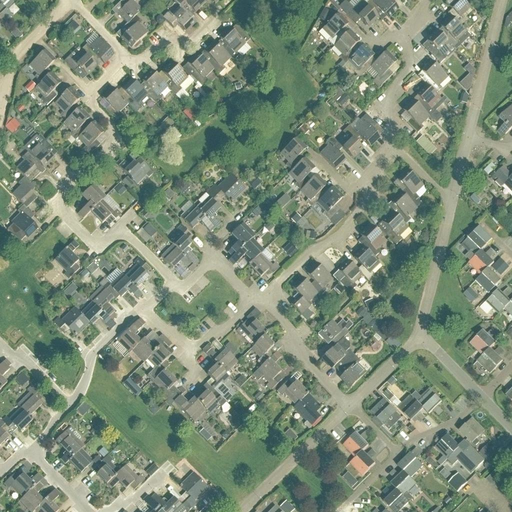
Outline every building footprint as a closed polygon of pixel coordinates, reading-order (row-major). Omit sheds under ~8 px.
[(0,0),(0,4),(0,5),(0,13),(7,20),(12,16),(6,10),(16,0),(0,0)] [(117,14),(127,24),(135,16),(136,16),(141,11),(133,2),(135,0),(122,0),(122,1),(121,1),(119,3),(123,8),(117,14)] [(205,3),(202,0),(202,1),(201,0),(172,0),(176,3),(180,7),(182,9),(186,5),(195,14),(205,3)] [(376,15),(380,11),(386,18),(396,7),(389,0),(374,0),(374,1),(372,0),(369,0),(365,4),(365,5),(376,15)] [(458,24),(464,18),(462,15),(470,7),(463,0),(449,0),(446,4),(452,10),(448,14),(452,19),(453,19),(458,24)] [(346,1),(339,7),(356,24),(360,20),(368,28),(378,18),(376,15),(365,5),(365,4),(363,2),(355,10),(346,1)] [(194,21),(182,9),(180,7),(172,15),(169,12),(163,19),(173,29),(177,25),(184,31),(194,21)] [(324,9),(318,19),(325,23),(331,13),(324,9)] [(334,46),(334,47),(345,36),(344,36),(341,32),(349,24),(339,13),(322,29),(330,38),(328,40),(334,46)] [(127,24),(125,26),(129,31),(123,38),(132,48),(147,33),(139,25),(142,22),(136,16),(135,16),(127,24)] [(449,35),(445,39),(452,47),(455,50),(470,35),(458,24),(453,19),(452,19),(443,29),(449,35)] [(73,23),(64,32),(72,40),(81,31),(73,23)] [(231,58),(230,58),(233,61),(239,55),(237,52),(245,44),(249,40),(236,26),(232,30),(221,40),(227,47),(223,50),(223,51),(231,58)] [(356,54),(356,53),(352,49),(358,43),(348,32),(344,36),(345,36),(334,47),(342,55),(340,58),(343,61),(346,64),(349,61),(348,61),(356,54)] [(439,32),(428,43),(434,49),(430,53),(440,64),(444,60),(446,58),(444,55),(452,47),(445,39),(439,32)] [(19,33),(14,38),(17,41),(22,36),(19,33)] [(82,50),(81,50),(91,61),(96,57),(104,65),(114,55),(98,38),(90,47),(87,44),(82,50)] [(212,61),(208,65),(209,65),(213,70),(218,76),(225,69),(222,66),(230,58),(231,58),(223,51),(223,50),(217,44),(206,54),(212,61)] [(371,68),(370,67),(370,68),(366,64),(372,58),(362,47),(356,53),(356,54),(348,61),(349,61),(356,69),(353,72),(360,79),(366,72),(371,68)] [(91,61),(81,50),(79,48),(70,56),(64,62),(74,73),(78,68),(86,76),(97,66),(91,61)] [(34,77),(40,84),(41,84),(49,75),(49,76),(51,74),(47,69),(55,61),(45,51),(29,66),(37,75),(34,77)] [(371,68),(366,72),(374,80),(375,78),(382,85),(392,74),(388,70),(394,64),(384,54),(379,58),(379,59),(370,67),(371,68)] [(209,65),(208,65),(200,56),(189,66),(195,73),(191,77),(201,87),(208,81),(205,78),(213,70),(209,65)] [(343,61),(337,67),(340,70),(346,64),(343,61)] [(427,86),(435,95),(436,94),(442,89),(439,86),(448,77),(432,62),(421,72),(429,80),(425,84),(427,86)] [(168,87),(167,88),(175,96),(183,104),(189,98),(184,92),(193,84),(187,79),(172,63),(161,73),(169,81),(165,85),(168,87)] [(256,66),(247,75),(252,79),(254,81),(262,73),(260,71),(256,66)] [(41,84),(40,84),(35,89),(43,98),(40,100),(46,106),(57,96),(53,92),(62,83),(52,73),(51,74),(49,76),(49,75),(41,84)] [(165,85),(154,73),(143,83),(149,90),(146,93),(145,94),(148,96),(147,96),(150,99),(155,105),(162,98),(159,96),(167,88),(168,87),(165,85)] [(467,91),(469,88),(471,83),(466,77),(460,84),(467,91)] [(130,98),(126,102),(125,102),(128,105),(135,113),(150,99),(147,96),(148,96),(145,94),(146,93),(134,81),(123,92),(130,98)] [(29,94),(36,87),(32,82),(25,89),(29,94)] [(336,86),(327,95),(334,102),(343,93),(336,86)] [(423,102),(419,106),(419,107),(429,117),(444,103),(436,94),(435,95),(427,86),(417,96),(423,102)] [(76,111),(77,111),(73,107),(81,98),(71,88),(55,104),(63,113),(60,115),(66,121),(76,111)] [(215,103),(217,101),(205,89),(202,91),(215,103)] [(125,102),(126,102),(114,90),(103,101),(109,107),(105,111),(115,121),(122,115),(119,112),(128,105),(125,102)] [(345,95),(341,99),(345,103),(349,99),(345,95)] [(419,107),(419,106),(415,103),(405,113),(411,119),(407,123),(417,134),(423,128),(421,125),(429,117),(419,107)] [(511,106),(500,118),(505,124),(497,132),(503,138),(511,128),(511,106)] [(85,131),(81,127),(88,120),(78,110),(77,111),(76,111),(66,121),(63,124),(71,132),(69,135),(75,141),(78,139),(78,138),(85,131)] [(359,137),(368,146),(378,136),(372,130),(377,125),(366,115),(360,121),(362,124),(354,131),(359,137)] [(6,127),(5,128),(5,129),(9,132),(17,124),(13,120),(13,121),(6,127)] [(78,138),(78,139),(86,147),(83,149),(89,156),(100,145),(96,141),(102,135),(92,124),(85,131),(78,138)] [(354,131),(349,126),(343,132),(345,135),(337,143),(342,148),(351,157),(361,147),(355,141),(359,137),(354,131)] [(161,127),(155,133),(159,136),(165,131),(161,127)] [(304,138),(309,132),(303,127),(298,132),(304,138)] [(441,133),(432,145),(441,152),(450,141),(441,133)] [(38,163),(41,167),(52,157),(46,151),(50,146),(40,135),(38,137),(37,137),(24,149),(28,152),(38,163)] [(337,143),(332,137),(326,143),(328,146),(319,154),(335,171),(346,160),(338,152),(342,148),(337,143)] [(302,161),(298,157),(307,149),(297,138),(280,154),(289,163),(286,165),(292,171),(302,161)] [(34,167),(38,163),(28,152),(21,158),(24,161),(15,170),(24,178),(29,183),(30,183),(40,173),(34,167)] [(134,163),(139,159),(133,153),(129,157),(134,163)] [(311,181),(311,180),(307,176),(315,168),(305,158),(302,161),(292,171),(289,173),(297,182),(294,184),(300,190),(301,191),(311,181)] [(136,162),(134,164),(133,163),(129,168),(121,160),(116,165),(136,186),(146,176),(148,179),(153,174),(142,163),(139,160),(136,162)] [(511,192),(511,176),(504,168),(492,179),(501,188),(504,185),(511,192)] [(409,172),(399,182),(399,183),(405,189),(400,193),(403,195),(411,203),(416,208),(421,204),(418,202),(420,200),(417,197),(415,194),(423,186),(409,172)] [(210,190),(221,201),(225,197),(231,203),(245,189),(241,185),(234,178),(231,175),(217,188),(215,186),(210,190)] [(254,188),(261,182),(254,175),(248,181),(254,188)] [(312,208),(317,203),(323,198),(322,197),(319,193),(327,185),(317,175),(311,180),(311,181),(301,191),(309,199),(306,202),(312,208)] [(49,176),(45,179),(52,188),(56,185),(49,176)] [(236,176),(234,178),(241,185),(243,183),(236,176)] [(34,188),(30,183),(29,183),(24,178),(18,184),(20,186),(12,195),(23,206),(26,209),(36,199),(30,192),(34,188)] [(130,189),(133,185),(126,179),(123,183),(130,189)] [(102,200),(105,197),(93,185),(81,197),(88,204),(81,211),(78,214),(83,219),(86,216),(90,212),(93,209),(102,200)] [(115,191),(120,197),(126,191),(121,185),(115,191)] [(182,187),(178,191),(182,195),(186,191),(182,187)] [(323,198),(317,203),(325,211),(323,214),(329,220),(339,210),(335,206),(343,198),(333,187),(322,197),(323,198)] [(208,197),(196,209),(204,218),(207,221),(208,221),(215,228),(214,228),(215,229),(216,230),(221,225),(213,216),(220,209),(217,206),(221,201),(210,190),(205,195),(208,197)] [(405,226),(411,220),(408,217),(417,209),(411,203),(403,195),(400,193),(391,202),(393,204),(389,209),(392,212),(395,215),(394,215),(405,226)] [(166,204),(170,200),(164,194),(160,198),(166,204)] [(113,212),(102,200),(93,209),(90,212),(102,224),(105,221),(109,225),(121,215),(116,210),(113,212)] [(196,209),(193,205),(180,218),(192,230),(199,223),(209,233),(214,228),(215,228),(208,221),(207,221),(204,218),(196,209)] [(19,215),(11,223),(13,225),(8,230),(20,243),(25,237),(27,239),(38,229),(29,221),(34,216),(26,209),(23,206),(17,212),(19,215)] [(258,219),(263,214),(257,208),(252,213),(258,219)] [(391,213),(382,223),(390,231),(386,235),(396,246),(402,240),(400,237),(408,229),(405,226),(394,215),(395,215),(392,212),(391,213)] [(294,225),(301,218),(297,214),(290,222),(294,225)] [(301,233),(308,227),(303,221),(296,227),(301,233)] [(270,223),(264,229),(268,234),(275,228),(270,223)] [(252,239),(255,236),(243,224),(231,235),(238,243),(231,250),(227,253),(232,258),(240,251),(239,250),(242,247),(243,247),(252,239)] [(149,225),(144,230),(152,238),(157,233),(149,225)] [(185,257),(184,258),(191,265),(192,265),(197,260),(186,249),(191,245),(187,241),(192,237),(180,225),(175,230),(178,232),(169,242),(172,246),(173,246),(181,254),(185,257)] [(374,258),(380,252),(378,250),(386,241),(372,227),(362,237),(367,243),(363,248),(365,250),(374,258)] [(490,242),(492,240),(479,227),(461,246),(473,258),(474,258),(481,251),(486,245),(490,242)] [(263,251),(252,239),(243,247),(242,247),(239,250),(240,251),(232,258),(231,258),(228,261),(233,267),(244,256),(251,263),(260,254),(260,255),(263,251)] [(68,280),(79,269),(75,265),(78,261),(71,254),(78,247),(73,242),(54,261),(66,273),(63,275),(68,280)] [(298,252),(290,244),(283,251),(291,259),(298,252)] [(172,246),(160,258),(172,269),(180,262),(187,270),(191,265),(184,258),(185,257),(181,254),(173,246),(172,246)] [(365,250),(363,248),(354,258),(362,266),(358,270),(362,275),(368,281),(374,275),(371,272),(380,264),(374,258),(365,250)] [(480,276),(488,269),(493,263),(494,263),(490,260),(494,256),(493,255),(490,251),(486,255),(481,251),(474,258),(473,258),(468,264),(480,276)] [(272,266),(260,255),(260,254),(251,263),(248,266),(260,278),(263,275),(267,279),(279,269),(274,264),(272,266)] [(136,266),(124,277),(124,278),(133,286),(136,290),(141,285),(148,277),(145,274),(150,270),(139,259),(134,263),(136,266)] [(422,265),(417,259),(413,262),(417,268),(422,265)] [(492,267),(500,276),(509,267),(501,259),(492,267)] [(358,270),(349,261),(338,271),(345,277),(340,282),(351,292),(357,286),(354,284),(362,275),(358,270)] [(408,262),(394,275),(400,282),(415,269),(408,262)] [(93,264),(86,270),(90,275),(97,268),(93,264)] [(314,282),(310,286),(317,294),(320,297),(326,291),(323,288),(332,279),(316,264),(306,274),(314,282)] [(191,265),(187,270),(191,273),(196,269),(192,265),(191,265)] [(488,294),(500,281),(488,269),(480,276),(475,281),(488,294)] [(124,278),(124,277),(121,274),(109,286),(104,280),(99,285),(101,287),(110,296),(113,299),(115,301),(119,297),(120,298),(128,291),(138,301),(142,296),(136,290),(133,286),(124,278)] [(291,304),(291,305),(295,308),(301,315),(303,317),(307,321),(308,320),(311,317),(314,314),(308,309),(312,305),(309,302),(317,294),(310,286),(302,278),(292,288),(300,296),(295,300),(291,304)] [(340,297),(345,292),(338,285),(333,290),(340,297)] [(106,306),(113,299),(110,296),(101,287),(89,299),(92,303),(101,311),(104,314),(104,315),(111,322),(116,317),(106,306)] [(503,309),(510,302),(507,299),(511,294),(511,293),(507,288),(502,294),(498,290),(485,303),(498,315),(503,310),(503,309)] [(72,290),(62,299),(67,305),(77,296),(72,290)] [(510,302),(503,309),(511,317),(511,300),(510,302)] [(112,322),(111,322),(104,315),(104,314),(101,311),(92,303),(80,314),(89,323),(92,326),(99,319),(110,330),(115,325),(112,322)] [(374,306),(367,309),(369,314),(372,313),(377,311),(376,309),(374,306)] [(80,314),(74,308),(61,321),(58,319),(54,324),(65,335),(69,330),(75,336),(89,323),(80,314)] [(361,319),(367,313),(362,308),(356,314),(361,319)] [(375,334),(383,327),(369,314),(362,322),(375,334)] [(140,343),(140,342),(133,335),(144,324),(140,319),(128,330),(116,342),(129,354),(130,352),(132,351),(140,343)] [(243,334),(255,345),(255,346),(263,337),(264,337),(267,334),(255,322),(251,325),(247,320),(236,331),(241,336),(243,334)] [(338,343),(344,338),(349,333),(348,332),(353,326),(349,322),(346,324),(342,321),(337,327),(332,321),(319,333),(318,335),(328,345),(334,339),(338,343)] [(495,343),(492,340),(497,334),(492,329),(487,335),(482,331),(469,344),(482,356),(485,352),(489,349),(495,343)] [(163,344),(167,340),(162,335),(158,339),(150,347),(143,339),(140,342),(140,343),(132,351),(144,363),(147,360),(146,360),(154,352),(155,351),(163,344)] [(273,347),(264,337),(263,337),(255,346),(255,345),(251,349),(260,359),(257,361),(262,366),(275,353),(271,348),(273,347)] [(343,366),(354,355),(349,350),(350,348),(350,344),(344,338),(338,343),(328,352),(323,357),(333,368),(340,362),(343,366)] [(147,377),(152,382),(158,377),(164,371),(169,366),(165,361),(169,357),(164,353),(171,345),(167,340),(163,344),(155,351),(154,352),(146,360),(147,360),(156,369),(153,372),(147,377)] [(229,353),(234,348),(228,342),(223,347),(229,353)] [(225,374),(237,362),(228,352),(225,350),(218,358),(216,356),(216,354),(214,354),(210,350),(207,346),(202,351),(213,363),(216,366),(225,374)] [(482,356),(476,362),(489,374),(502,361),(498,358),(502,354),(497,350),(494,353),(489,349),(485,352),(482,356)] [(103,352),(98,357),(102,361),(107,357),(103,352)] [(262,366),(252,376),(257,381),(262,377),(268,384),(266,386),(270,391),(281,380),(277,375),(280,372),(274,365),(281,358),(275,353),(262,366)] [(354,355),(343,366),(348,370),(342,376),(352,387),(366,373),(358,364),(361,362),(354,355)] [(0,390),(6,384),(1,378),(9,371),(7,369),(10,365),(6,361),(2,365),(0,366),(0,390)] [(211,379),(206,383),(215,392),(217,394),(217,395),(226,403),(232,397),(228,393),(229,391),(223,384),(229,378),(225,374),(216,366),(207,375),(211,379)] [(170,407),(174,403),(180,398),(186,392),(181,387),(177,391),(172,386),(176,383),(164,371),(158,377),(152,382),(164,394),(161,397),(166,402),(170,407)] [(22,373),(20,376),(26,383),(29,381),(22,373)] [(128,379),(123,384),(136,396),(141,392),(128,379)] [(295,406),(307,394),(295,382),(292,385),(288,381),(277,392),(281,397),(284,394),(295,406)] [(38,402),(42,398),(32,386),(27,391),(29,394),(17,406),(20,409),(29,417),(41,405),(38,402)] [(416,393),(412,397),(416,401),(416,402),(423,409),(428,415),(429,415),(433,410),(439,417),(443,413),(437,406),(442,402),(429,389),(420,398),(416,393)] [(392,405),(397,400),(389,391),(383,396),(392,405)] [(226,403),(217,395),(217,394),(215,392),(210,396),(206,392),(197,402),(205,411),(209,415),(218,405),(221,408),(226,403)] [(295,406),(292,408),(306,422),(303,425),(308,429),(319,418),(315,414),(321,408),(307,394),(295,406)] [(259,404),(263,399),(259,395),(254,399),(259,404)] [(419,412),(423,409),(416,402),(416,401),(411,396),(398,409),(410,421),(415,417),(421,423),(425,419),(419,412)] [(180,398),(174,403),(193,423),(205,411),(197,402),(194,398),(187,405),(180,398)] [(390,432),(395,427),(390,422),(398,415),(384,400),(371,413),(376,418),(372,421),(381,430),(384,426),(385,427),(390,432)] [(32,420),(29,417),(20,409),(9,420),(6,418),(1,422),(9,430),(12,434),(17,429),(20,433),(32,420)] [(471,418),(458,430),(474,446),(479,441),(476,438),(483,431),(471,418)] [(9,430),(1,422),(0,420),(0,445),(8,438),(5,435),(9,430)] [(96,435),(101,430),(97,426),(92,431),(96,435)] [(80,450),(81,450),(84,447),(78,440),(80,438),(70,427),(55,442),(67,453),(60,460),(64,465),(68,461),(72,458),(80,450)] [(399,449),(413,436),(407,430),(393,443),(399,449)] [(220,436),(224,439),(228,435),(224,431),(220,436)] [(362,452),(368,446),(364,442),(369,437),(365,433),(360,438),(355,433),(342,446),(355,459),(362,452)] [(207,442),(211,438),(207,434),(203,438),(207,442)] [(289,439),(293,444),(297,439),(293,435),(289,439)] [(440,465),(451,454),(458,447),(446,435),(433,447),(442,456),(437,462),(440,465)] [(451,454),(440,465),(443,468),(448,462),(453,467),(459,462),(464,467),(471,474),(483,462),(476,455),(475,454),(464,442),(458,447),(451,454)] [(487,461),(494,454),(485,445),(478,452),(487,461)] [(103,449),(98,454),(103,459),(108,454),(103,449)] [(402,471),(409,478),(421,466),(414,459),(420,453),(416,449),(410,455),(409,454),(397,466),(402,471)] [(91,472),(96,467),(102,461),(98,456),(92,462),(81,450),(80,450),(72,458),(68,461),(80,474),(87,467),(91,472)] [(366,456),(362,452),(355,459),(349,464),(362,477),(375,464),(371,460),(375,456),(371,451),(366,456)] [(119,473),(118,472),(109,463),(112,461),(107,456),(102,461),(96,467),(100,471),(96,475),(106,485),(114,478),(113,478),(119,473)] [(428,458),(425,462),(435,472),(438,468),(428,458)] [(153,466),(149,469),(153,474),(157,470),(158,469),(154,465),(153,466)] [(114,478),(106,485),(111,491),(119,483),(125,490),(129,487),(133,491),(144,480),(139,476),(137,478),(125,466),(118,472),(119,473),(113,478),(114,478)] [(390,484),(396,489),(402,497),(403,496),(408,502),(412,498),(407,492),(415,484),(409,478),(402,471),(402,472),(399,475),(394,470),(389,475),(394,480),(390,484)] [(488,483),(496,476),(492,472),(484,479),(488,483)] [(31,490),(42,480),(38,475),(30,483),(22,474),(19,478),(15,473),(4,484),(8,489),(11,487),(22,498),(23,498),(31,490)] [(181,497),(192,508),(196,504),(194,501),(208,488),(193,473),(179,487),(185,493),(181,497)] [(456,492),(466,482),(457,473),(447,483),(456,492)] [(492,487),(500,479),(496,476),(488,483),(492,487)] [(496,491),(503,483),(500,479),(492,487),(496,491)] [(43,502),(36,495),(47,484),(42,480),(31,490),(23,498),(22,498),(19,501),(29,511),(33,511),(35,511),(35,510),(43,502)] [(500,495),(507,487),(503,483),(496,491),(500,495)] [(503,498),(511,491),(507,487),(500,495),(503,498)] [(402,497),(396,489),(392,493),(387,488),(382,493),(387,498),(382,502),(391,511),(397,511),(408,502),(403,496),(402,497)] [(57,511),(58,511),(52,505),(61,496),(55,490),(43,502),(35,510),(35,511),(36,511),(57,511)] [(507,502),(511,497),(511,492),(511,491),(503,498),(507,502)] [(305,493),(291,500),(297,511),(298,511),(311,505),(305,493)] [(155,495),(150,499),(161,510),(162,511),(182,511),(184,511),(185,511),(187,511),(192,508),(181,497),(176,502),(173,498),(166,505),(155,495)] [(161,510),(150,499),(147,496),(142,501),(153,511),(152,511),(162,511),(161,510)] [(279,508),(282,511),(283,511),(293,511),(294,511),(285,502),(279,508)]
